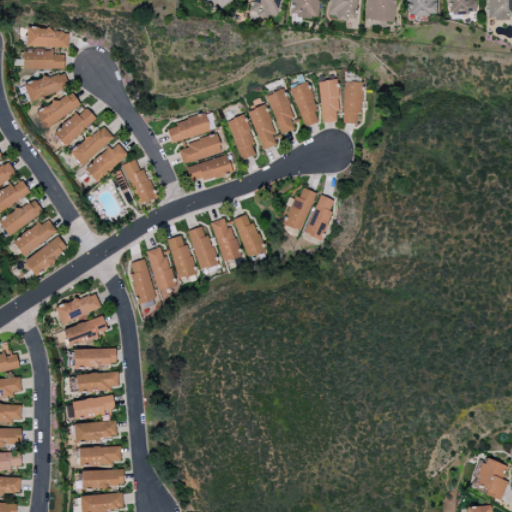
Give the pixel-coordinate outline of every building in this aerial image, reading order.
[(209,0),(218,10),(228,0),(209,0)] [(250,0),(247,12),(265,18),(266,14),(274,17),(278,0),(250,0)] [(290,0),(290,17),(317,18),(317,0),(290,0)] [(355,20),(355,0),(329,0),(328,18),(355,20)] [(395,0),(364,0),(364,21),(394,22),(395,0)] [(407,0),(408,16),(434,16),(434,0),(407,0)] [(511,0),(485,0),(485,20),(511,20),(511,0)] [(25,29),(25,47),(67,48),(67,30),(25,29)] [(63,56),(52,56),(52,51),(21,51),(21,69),(63,70),(63,56)] [(22,85),(28,102),(67,88),(62,71),(22,85)] [(320,123),(335,122),(334,112),(338,112),(336,80),(318,81),(320,123)] [(356,124),(356,114),(360,114),(362,83),(343,82),(341,123),(356,124)] [(291,87),(301,127),(318,123),(308,83),(291,87)] [(265,96),(280,135),(294,130),(290,120),(293,119),(283,89),(265,96)] [(79,108),(71,92),(33,112),(42,128),(79,108)] [(276,145),(265,105),(248,110),(260,150),(276,145)] [(95,121),(85,107),(51,132),(62,146),(95,121)] [(170,144),(210,131),(204,115),(165,127),(170,144)] [(257,153),(241,115),(224,122),(241,160),(257,153)] [(69,154),(81,167),(112,137),(100,125),(69,154)] [(176,147),(181,164),(221,153),(216,135),(176,147)] [(127,157),(116,143),(83,169),(93,183),(127,157)] [(185,167),(189,184),(231,173),(227,157),(185,167)] [(0,163),(0,185),(15,176),(6,160),(0,163)] [(144,168),(137,170),(134,160),(123,164),(135,204),(153,199),(144,168)] [(0,211),(29,194),(21,179),(0,191),(0,211)] [(283,227),(302,231),(312,192),(301,189),(298,197),(292,195),(283,227)] [(303,239),(320,245),(334,201),(317,195),(303,239)] [(0,225),(4,234),(42,216),(35,201),(0,217),(0,225)] [(246,258),(263,252),(248,213),(232,219),(246,258)] [(209,223),(222,263),(240,257),(226,217),(209,223)] [(56,234),(47,219),(11,241),(20,256),(56,234)] [(198,270),(216,266),(209,234),(202,236),(200,227),(188,230),(198,270)] [(167,239),(176,280),(193,276),(184,235),(167,239)] [(23,265),(34,278),(66,248),(55,236),(23,265)] [(145,252),(156,291),(173,286),(162,246),(145,252)] [(128,264),(136,304),(153,300),(145,260),(128,264)] [(61,325),(100,309),(93,292),(54,308),(61,325)] [(105,330),(102,318),(62,328),(66,346),(96,339),(95,332),(105,330)] [(115,366),(114,349),(72,350),(73,367),(115,366)] [(0,372),(17,369),(12,351),(0,353),(0,372)] [(117,387),(116,373),(75,375),(76,393),(109,392),(109,387),(117,387)] [(0,398),(12,398),(12,392),(19,392),(19,379),(0,379),(0,398)] [(70,402),(72,420),(113,414),(110,396),(70,402)] [(19,405),(0,404),(0,423),(11,423),(11,420),(19,420),(19,405)] [(74,443),(115,438),(113,420),(72,425),(74,443)] [(0,428),(0,446),(20,446),(19,428),(0,428)] [(78,467),(111,466),(111,461),(119,461),(119,447),(77,448),(78,467)] [(19,467),(19,453),(0,453),(0,471),(9,472),(9,467),(19,467)] [(499,501),(506,482),(500,480),(505,466),(482,458),(472,486),(485,490),(483,495),(499,501)] [(122,470),(80,471),(80,488),(122,488),(122,470)] [(19,478),(0,477),(0,495),(18,496),(19,478)] [(79,511),(110,511),(121,511),(120,494),(79,496),(79,511)] [(14,511),(15,504),(0,503),(0,511),(14,511)]
